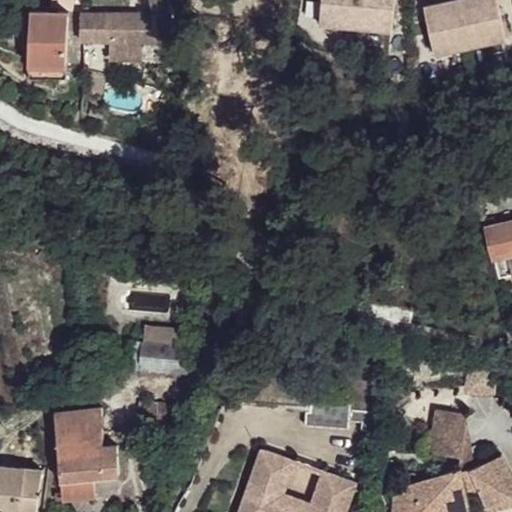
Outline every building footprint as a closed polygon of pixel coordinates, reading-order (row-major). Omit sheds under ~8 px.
[(327,0),(324,31),(396,40),(400,0),(327,0)] [(447,0),(448,4),(429,8),(436,47),(438,57),(510,42),(508,33),(501,0),(447,0)] [(155,15),(87,13),(88,40),(114,43),(113,62),(146,63),(147,48),(164,49),(184,40),(173,1),(153,1),(155,15)] [(34,14),(30,56),(70,58),(72,13),(34,14)] [(67,86),(70,58),(30,56),(29,82),(67,86)] [(511,237),(489,242),(495,272),(511,268),(511,237)] [(283,315),(281,332),(302,333),(304,318),(283,315)] [(157,343),(156,356),(202,358),(202,344),(157,343)] [(132,383),(201,386),(202,358),(156,356),(133,355),(132,383)] [(267,357),(267,372),(276,370),(278,358),(267,357)] [(498,362),(474,361),(473,390),(497,391),(498,362)] [(151,411),(148,455),(187,457),(190,413),(151,411)] [(474,426),(442,422),(436,464),(469,468),(474,426)] [(110,424),(59,429),(67,511),(82,511),(100,510),(99,493),(126,491),(123,459),(113,460),(110,424)] [(303,474),(267,463),(252,511),(356,511),(363,494),(330,483),(321,511),(311,511),(292,506),(303,474)] [(475,511),(486,508),(486,511),(511,511),(511,476),(508,468),(467,482),(475,511)] [(0,478),(0,511),(43,511),(48,485),(0,478)] [(467,482),(400,501),(398,511),(475,511),(467,482)]
